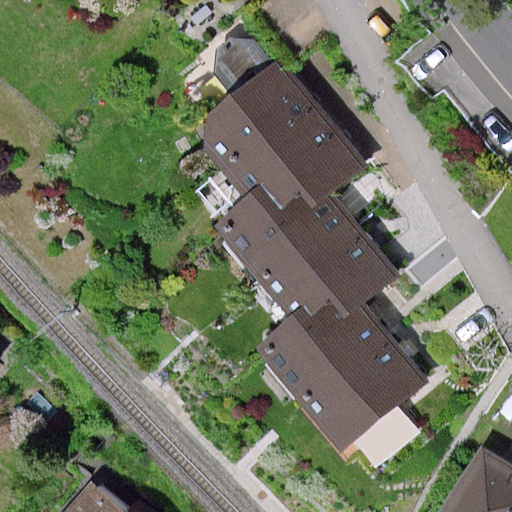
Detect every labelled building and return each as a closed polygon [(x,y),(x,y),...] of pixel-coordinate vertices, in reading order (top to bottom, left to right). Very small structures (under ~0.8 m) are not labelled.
[(269,193),(280,183),(306,210),(347,204),(384,162),(292,57),(228,116),(227,154),(269,193)] [(306,210),(280,183),(269,193),(247,212),(325,306),(330,311),(386,313),(421,276),(347,204),(306,210)] [(444,380),(386,313),(330,311),(325,306),(281,347),(369,445),(444,380)] [(0,378),(16,358),(0,345),(0,378)] [(511,511),(511,455),(501,450),(467,511),(511,511)] [(149,511),(109,483),(88,511),(149,511)]
